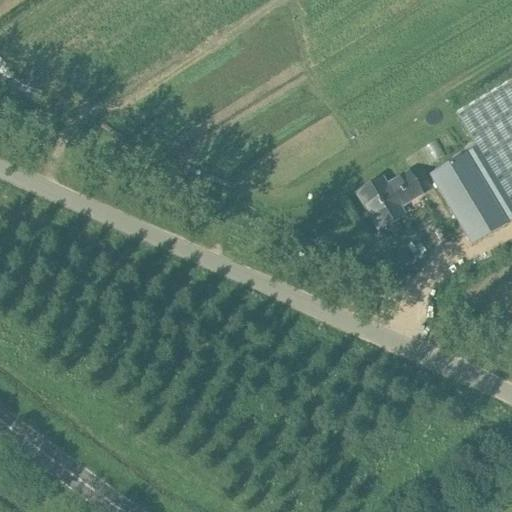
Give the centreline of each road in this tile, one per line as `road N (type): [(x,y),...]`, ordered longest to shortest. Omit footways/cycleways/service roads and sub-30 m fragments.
road 1 (unclassified): [(511,396),(0,161)]
road 2 (secondary): [(124,511),(0,419)]
